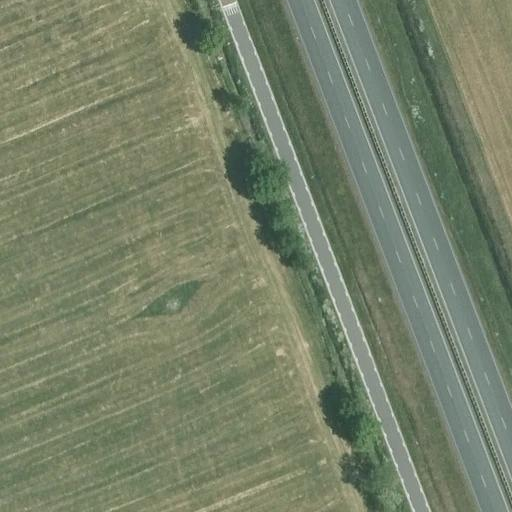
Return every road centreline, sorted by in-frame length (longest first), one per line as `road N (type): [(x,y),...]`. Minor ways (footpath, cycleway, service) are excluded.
road 1 (trunk): [(300,0),(494,511)]
road 2 (unclassified): [(421,511),(227,0)]
road 3 (trunk): [(511,449),(341,0)]
